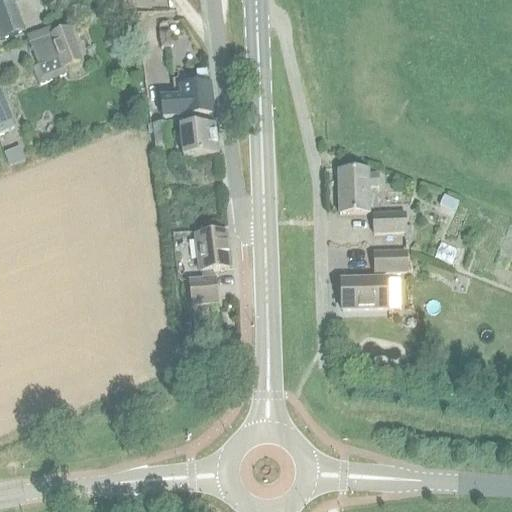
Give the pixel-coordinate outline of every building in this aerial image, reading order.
[(0,34),(2,41),(25,32),(14,2),(9,4),(0,7),(0,34)] [(47,31),(26,39),(38,68),(33,70),(39,87),(65,76),(63,72),(82,64),(70,31),(50,39),(47,31)] [(212,114),(209,85),(206,86),(205,79),(197,80),(198,87),(180,89),(179,79),(172,80),(174,95),(160,97),(163,120),(212,114)] [(0,93),(0,135),(14,130),(12,125),(13,125),(0,93)] [(142,104),(134,106),(136,116),(145,115),(142,104)] [(153,126),(156,150),(170,149),(167,125),(153,126)] [(214,126),(179,130),(182,161),(218,157),(214,126)] [(20,150),(4,156),(9,168),(24,161),(20,150)] [(368,173),(337,174),(339,216),(369,216),(368,189),(378,189),(378,177),(368,177),(368,173)] [(405,216),(373,217),(373,237),(405,236),(405,216)] [(368,233),(368,223),(350,223),(350,233),(368,233)] [(228,253),(226,234),(195,238),(200,275),(201,275),(202,283),(189,284),(192,309),(218,305),(214,273),(229,271),(226,253),(228,253)] [(438,239),(433,251),(449,258),(454,246),(438,239)] [(406,255),(374,256),(375,276),(406,275),(406,255)] [(421,269),(410,269),(410,278),(421,278),(421,269)] [(388,312),(387,281),(341,283),(342,313),(388,312)] [(205,327),(194,327),(195,337),(206,336),(205,327)]
